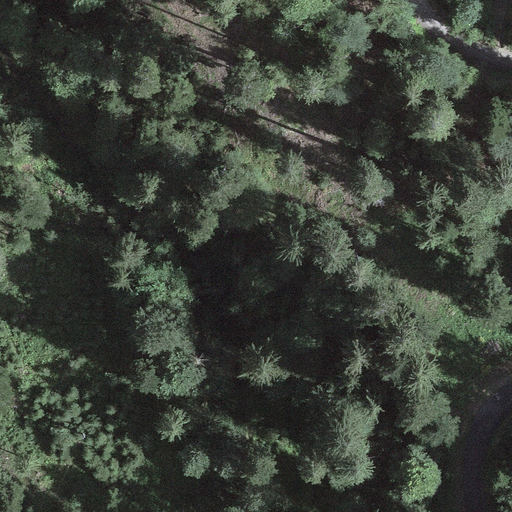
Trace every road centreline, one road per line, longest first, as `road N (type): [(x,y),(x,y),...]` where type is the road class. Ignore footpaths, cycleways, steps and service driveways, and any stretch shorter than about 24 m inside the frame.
road 1 (unclassified): [(476,511),(481,428),(511,391)]
road 2 (track): [(412,0),(448,40),(511,59)]
